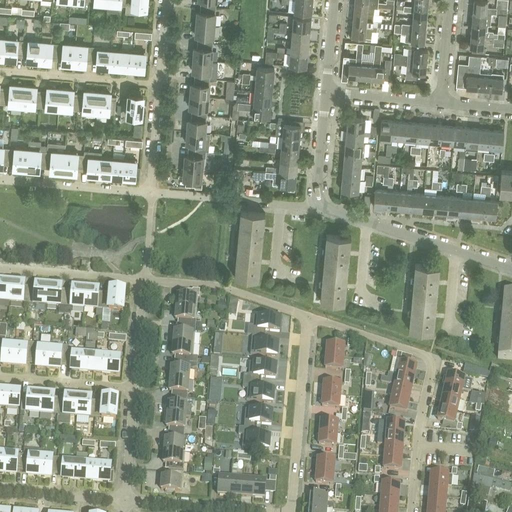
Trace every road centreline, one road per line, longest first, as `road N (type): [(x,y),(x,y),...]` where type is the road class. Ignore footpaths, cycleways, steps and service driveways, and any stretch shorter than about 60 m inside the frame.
road 1 (residential): [(311,315),(432,360),(414,446)]
road 2 (residential): [(511,270),(319,202)]
road 3 (residential): [(311,315),(292,511)]
road 4 (residential): [(144,281),(215,287),(311,315)]
road 5 (residential): [(319,202),(151,193)]
road 6 (residential): [(158,88),(0,74)]
road 7 (residential): [(151,193),(0,180)]
road 8 (residential): [(0,269),(144,281)]
road 9 (residential): [(134,388),(0,378)]
road 10 (residential): [(251,511),(124,498)]
road 11 (residential): [(124,498),(0,489)]
